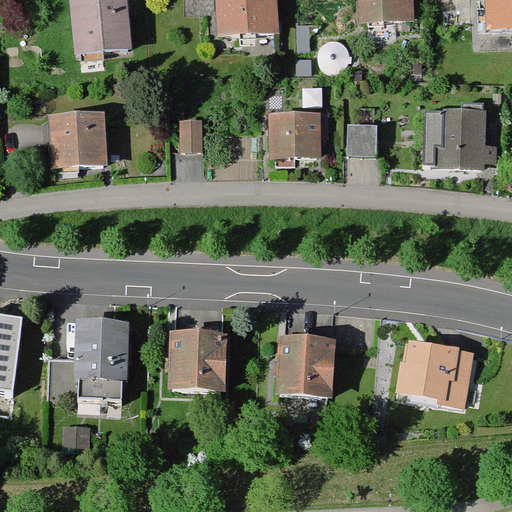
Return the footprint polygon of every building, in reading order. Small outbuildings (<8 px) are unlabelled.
[(124,0),(70,0),(73,48),(127,45),(124,0)] [(275,0),(214,0),(216,37),(277,34),(275,0)] [(405,0),(355,0),(355,23),(406,24),(405,0)] [(511,0),(486,0),(487,24),(511,23),(511,0)] [(106,107),(47,109),(48,166),(108,165),(106,107)] [(482,107),(437,107),(437,168),(482,168),(482,107)] [(323,114),(274,114),(274,157),(323,157),(323,114)] [(180,154),(203,155),(204,125),(181,124),(180,154)] [(348,158),(379,159),(380,129),(349,128),(348,158)] [(20,318),(0,315),(0,391),(12,393),(20,318)] [(126,320),(70,317),(67,379),(123,382),(126,320)] [(220,327),(164,327),(165,392),(221,392),(220,327)] [(333,336),(271,333),(269,390),(331,392),(333,336)] [(476,351),(402,340),(393,398),(467,409),(476,351)]
